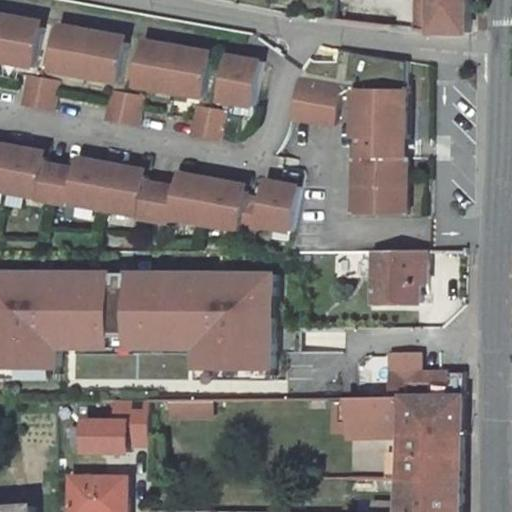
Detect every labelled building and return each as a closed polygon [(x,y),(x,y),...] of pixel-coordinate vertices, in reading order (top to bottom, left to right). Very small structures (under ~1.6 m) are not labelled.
[(471,0),(419,0),(419,31),(436,33),(471,33),(471,0)] [(40,68),(48,29),(28,25),(29,20),(0,14),(0,55),(22,59),(21,65),(40,68)] [(125,83),(132,44),(112,40),(113,34),(81,29),(80,34),(61,31),(54,70),(73,74),(74,69),(106,74),(106,80),(125,83)] [(210,98),(217,59),(197,55),(199,50),(166,44),(165,49),(145,46),(138,85),(158,89),(159,84),(191,89),(190,95),(210,98)] [(412,62),(359,52),(357,215),(410,215),(411,186),(406,186),(406,168),(411,168),(412,62)] [(22,59),(0,55),(0,60),(21,65),(22,59)] [(259,107),(268,62),(250,59),(249,64),(230,61),(223,100),(259,107)] [(106,80),(106,74),(74,69),(73,74),(106,80)] [(56,111),(62,81),(30,75),(25,105),(56,111)] [(338,126),(344,94),(339,89),(300,81),(293,118),(338,126)] [(190,95),(191,89),(159,84),(158,89),(190,95)] [(141,126),(146,96),(115,91),(109,120),(141,126)] [(226,141),(232,111),(198,106),(193,135),(226,141)] [(253,192),(233,189),(234,183),(202,177),(201,183),(182,180),(180,189),(150,183),(151,178),(132,174),(133,169),(101,163),(100,169),(80,165),(79,171),(49,165),(50,160),(31,156),(32,151),(0,144),(0,189),(42,197),(42,199),(74,205),(75,203),(144,216),(143,217),(176,223),(176,218),(246,231),(246,229),(262,232),(263,226),(281,229),(282,224),(298,227),(306,187),(288,184),(287,190),(268,187),(266,200),(252,198),(253,192)] [(378,252),(378,304),(423,305),(423,283),(429,283),(430,253),(378,252)] [(277,274),(0,273),(0,379),(63,380),(63,349),(202,349),(202,380),(277,380),(277,274)] [(468,374),(395,374),(395,398),(408,398),(468,397),(468,374)] [(468,397),(408,398),(407,436),(467,436),(468,397)] [(353,399),(353,400),(352,437),(389,437),(407,436),(408,398),(395,398),(353,399)] [(215,401),(197,402),(197,417),(215,417),(215,401)] [(197,402),(175,402),(175,417),(197,417),(197,402)] [(467,436),(407,436),(406,452),(389,452),(388,479),(405,479),(467,480),(467,436)] [(407,436),(389,437),(389,452),(406,452),(407,436)] [(132,511),(133,477),(92,477),(79,477),(76,477),(75,511),(132,511)] [(466,511),(467,480),(405,479),(404,503),(404,511),(466,511)] [(0,508),(38,506),(37,498),(0,500),(0,508)] [(404,511),(404,503),(375,502),(375,511),(404,511)]
